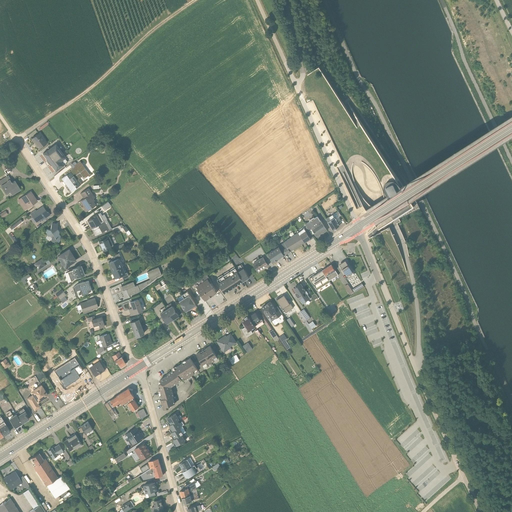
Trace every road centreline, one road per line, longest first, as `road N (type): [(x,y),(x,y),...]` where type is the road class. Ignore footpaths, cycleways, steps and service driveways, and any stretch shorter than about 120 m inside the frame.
road 1 (unclassified): [(463,474),(356,226)]
road 2 (residential): [(136,368),(87,245),(15,137)]
road 3 (primary): [(136,368),(356,226)]
road 4 (unclassified): [(356,226),(256,0)]
road 5 (track): [(15,137),(76,98),(194,0)]
road 6 (primary): [(511,127),(371,217)]
road 7 (primary): [(0,455),(136,368)]
road 8 (residential): [(180,511),(136,368)]
